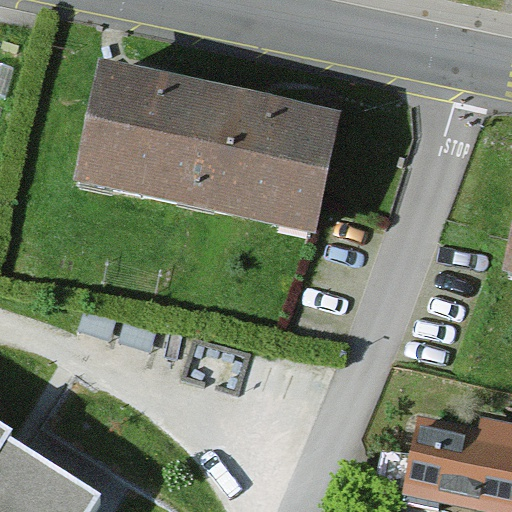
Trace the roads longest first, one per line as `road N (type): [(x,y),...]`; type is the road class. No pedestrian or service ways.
road 1 (residential): [(465,56),(372,341),(303,511)]
road 2 (residential): [(180,0),(465,56)]
